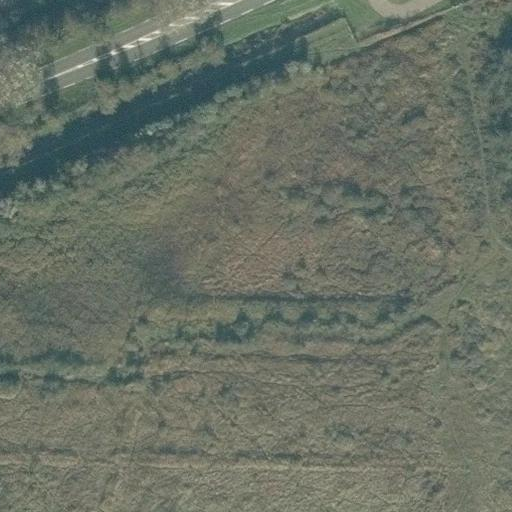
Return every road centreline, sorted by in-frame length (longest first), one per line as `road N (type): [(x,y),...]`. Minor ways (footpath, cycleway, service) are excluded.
road 1 (track): [(381,4),(0,178)]
road 2 (tertiary): [(50,76),(257,0)]
road 3 (tertiary): [(202,0),(50,76)]
